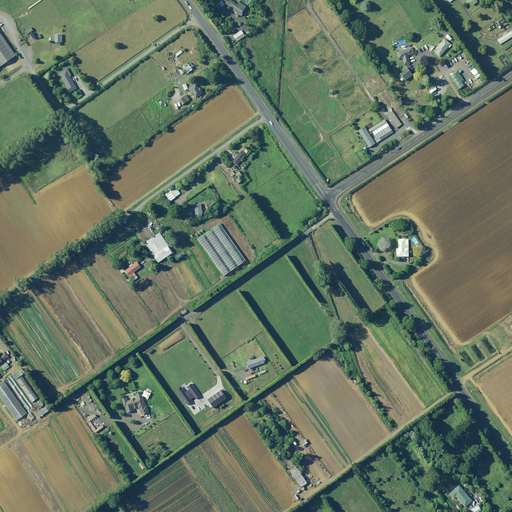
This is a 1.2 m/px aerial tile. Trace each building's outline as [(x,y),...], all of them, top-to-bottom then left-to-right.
[(238,4),(231,0),(228,0),(225,4),(230,8),(240,15),(246,7),(240,2),(238,4)] [(245,36),(242,30),(233,36),(237,42),(245,36)] [(511,37),(511,31),(498,40),(501,44),(511,37)] [(0,32),(0,64),(14,55),(0,32)] [(451,44),(445,39),(436,49),(437,50),(435,53),(440,57),(451,44)] [(413,47),(399,50),(400,51),(397,52),(397,53),(396,53),(397,57),(398,56),(398,60),(403,59),(404,64),(410,63),(409,55),(415,54),(413,47)] [(193,69),(188,63),(183,67),(188,73),(193,69)] [(71,75),(67,68),(59,73),(65,84),(63,86),(68,94),(80,87),(78,84),(72,74),(71,75)] [(459,77),(457,73),(451,76),(460,89),(465,86),(459,78),(459,77)] [(200,89),(197,84),(189,90),(193,95),(194,94),(196,98),(203,93),(200,89)] [(402,125),(393,111),(388,114),(397,128),(402,125)] [(391,129),(385,120),(369,130),(372,134),(373,133),(376,137),(374,138),(377,143),(381,140),(379,137),(391,129)] [(376,143),(365,127),(359,131),(369,147),(376,143)] [(249,152),(247,149),(244,152),(242,150),(235,158),(236,158),(233,162),(237,165),(241,161),(242,162),(245,159),(243,158),(249,152)] [(181,193),(177,188),(172,192),(171,191),(166,195),(171,201),(181,193)] [(203,216),(201,204),(194,205),(196,215),(197,215),(198,217),(203,216)] [(242,262),(217,226),(194,242),(219,278),(242,262)] [(168,243),(160,232),(145,243),(159,263),(170,254),(171,256),(175,253),(170,247),(168,243)] [(409,239),(399,239),(399,248),(397,248),(397,257),(409,257),(409,239)] [(130,267),(124,271),(129,277),(126,280),(130,284),(138,278),(134,272),(141,267),(137,262),(133,265),(132,263),(129,266),(130,267)] [(0,363),(9,357),(6,352),(1,355),(0,353),(0,363)] [(10,367),(6,361),(0,365),(4,370),(10,367)] [(22,375),(18,370),(12,375),(16,380),(22,375)] [(38,398),(23,376),(17,380),(32,402),(38,398)] [(27,414),(5,380),(0,383),(0,396),(16,421),(27,414)] [(146,407),(141,392),(136,394),(137,397),(128,401),(127,396),(121,398),(124,407),(125,407),(127,413),(134,410),(133,409),(139,407),(142,415),(149,413),(147,407),(146,407)] [(97,416),(86,400),(78,406),(88,422),(97,416)] [(307,483),(296,467),(289,471),(301,487),(307,483)] [(473,501),(459,485),(457,487),(456,485),(453,488),(455,489),(449,494),(454,499),(456,497),(465,507),(473,501)]
